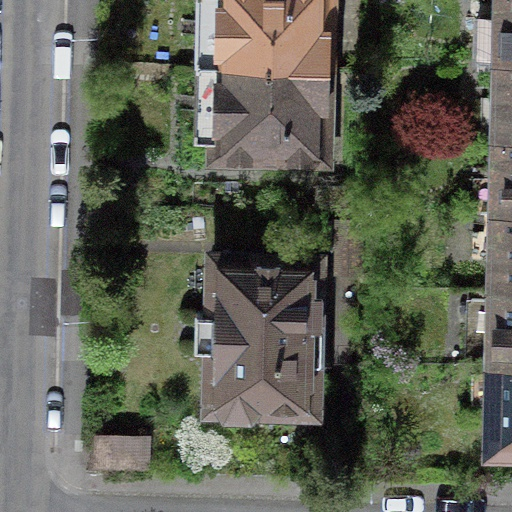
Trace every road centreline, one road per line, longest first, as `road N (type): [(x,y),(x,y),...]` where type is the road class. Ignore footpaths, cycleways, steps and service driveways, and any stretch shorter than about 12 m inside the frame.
road 1 (residential): [(30,0),(19,311)]
road 2 (residential): [(19,311),(13,511)]
